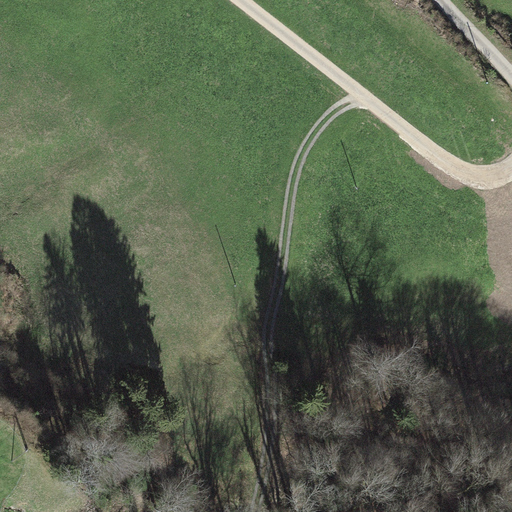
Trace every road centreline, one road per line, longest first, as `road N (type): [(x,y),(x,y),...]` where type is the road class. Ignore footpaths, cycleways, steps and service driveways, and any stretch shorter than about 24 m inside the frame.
road 1 (track): [(364,102),(330,116),(302,153),(291,185),(274,365),(289,511)]
road 2 (track): [(511,161),(497,172),(471,172),(421,147),(231,0)]
